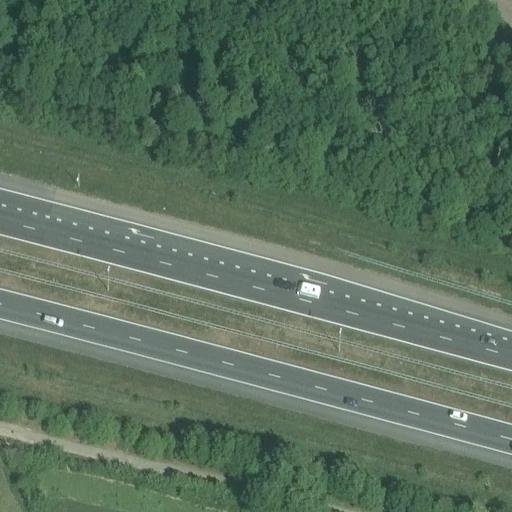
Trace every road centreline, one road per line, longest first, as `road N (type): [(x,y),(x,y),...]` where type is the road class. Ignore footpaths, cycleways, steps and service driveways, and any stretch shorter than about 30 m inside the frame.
road 1 (motorway): [(0,303),(511,441)]
road 2 (motorway): [(511,358),(0,222)]
road 3 (unclassified): [(329,511),(0,429)]
